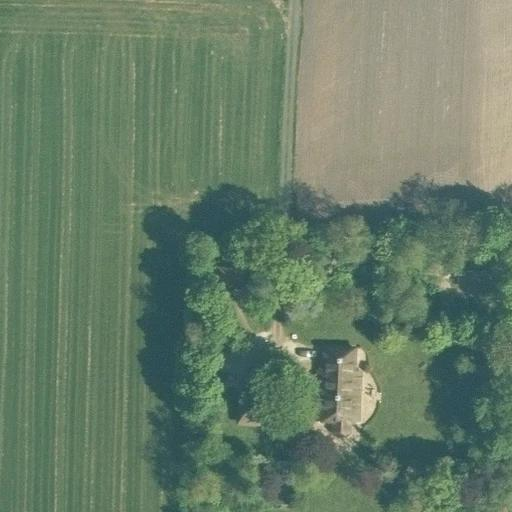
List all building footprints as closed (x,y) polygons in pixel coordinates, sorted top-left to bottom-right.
[(217,263),(217,290),(246,289),(246,263),(217,263)] [(358,422),(360,385),(360,371),(354,371),(355,349),(324,348),(324,370),(317,370),(317,392),(306,392),(303,395),(302,410),(306,413),(316,413),(316,421),(334,421),(334,433),(339,436),(346,436),(350,433),(350,422),(358,422)] [(238,426),(277,427),(278,395),(241,394),(239,400),(238,426)] [(459,454),(464,462),(473,462),(476,455),(473,448),(464,447),(459,454)] [(267,473),(266,495),(273,495),(273,504),(297,505),(297,473),(267,473)]
